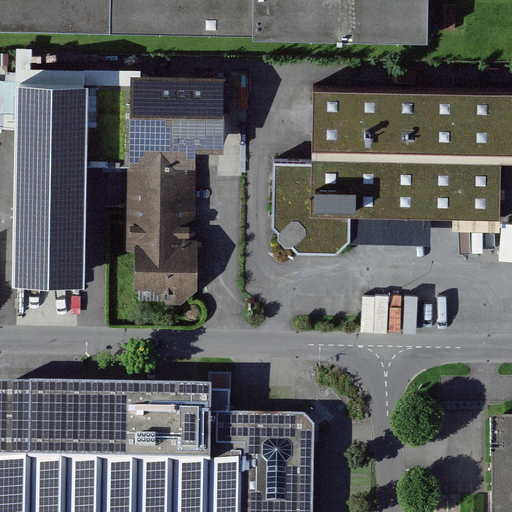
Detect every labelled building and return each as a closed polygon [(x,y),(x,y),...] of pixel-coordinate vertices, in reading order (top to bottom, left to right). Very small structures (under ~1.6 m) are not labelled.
[(444,0),(0,0),(0,31),(444,37),(444,0)] [(222,82),(131,79),(126,251),(135,252),(136,290),(153,290),(167,306),(181,306),(190,298),(195,293),(196,153),(222,154),(222,82)] [(83,86),(17,86),(16,284),(82,285),(83,86)] [(511,97),(310,94),(309,158),(275,157),(273,229),(299,254),(335,256),(350,243),(351,219),(500,221),(501,166),(511,165),(511,97)] [(0,511),(323,511),(326,419),(219,416),(220,393),(0,387),(0,511)] [(511,511),(511,418),(488,419),(487,511),(511,511)]
